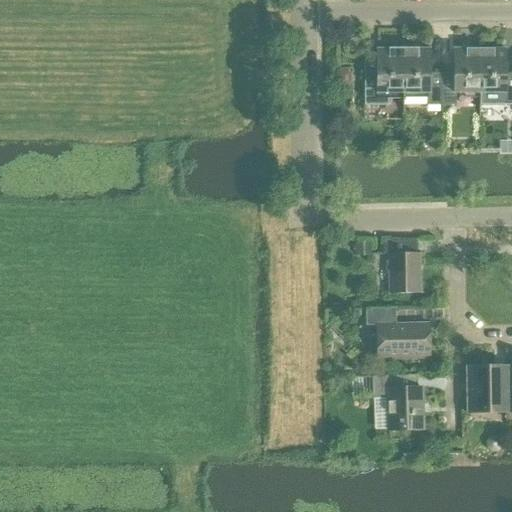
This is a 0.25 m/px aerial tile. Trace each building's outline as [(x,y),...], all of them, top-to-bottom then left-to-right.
[(377,69),(365,69),(365,73),(365,105),(380,105),(388,105),(388,100),(403,100),(403,99),(403,93),(403,49),(377,49),(377,69)] [(430,49),(403,49),(403,93),(403,99),(427,99),(427,106),(441,106),(441,73),(430,73),(430,49)] [(454,73),(441,73),(441,106),(455,106),(455,93),(465,93),(480,93),(480,49),(454,49),(454,73)] [(506,49),(480,49),(480,93),(480,99),(480,107),(503,106),(511,106),(511,73),(506,73),(506,49)] [(418,254),(418,240),(384,241),(384,255),(390,255),(390,295),(420,295),(420,254),(418,254)] [(428,325),(396,325),(396,309),(366,309),(366,326),(377,326),(378,361),(429,360),(428,325)] [(467,415),(509,414),(509,367),(466,367),(467,415)] [(399,377),(372,377),(372,399),(387,399),(388,431),(422,431),(421,389),(417,389),(417,377),(399,377)]
